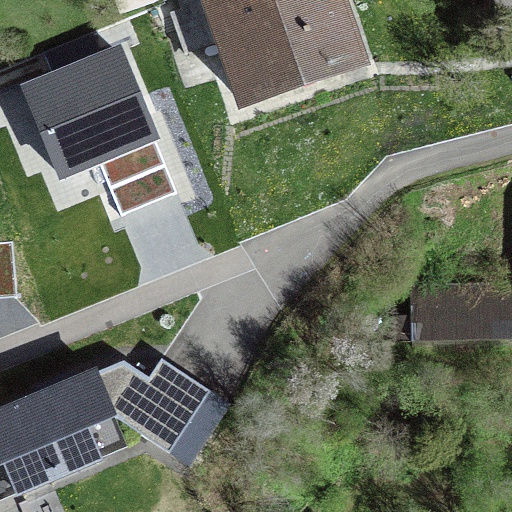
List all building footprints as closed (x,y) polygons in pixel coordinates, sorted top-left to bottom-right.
[(156,0),(115,0),(120,13),(156,0)] [(178,0),(182,9),(171,13),(184,53),(221,40),(242,102),(360,62),(337,0),(178,0)] [(158,138),(118,44),(20,86),(60,180),(158,138)] [(0,299),(13,299),(12,242),(0,241),(0,299)] [(511,282),(410,285),(412,347),(511,344),(511,282)] [(114,416),(169,453),(210,391),(161,359),(148,378),(123,361),(0,413),(0,464),(5,462),(18,493),(99,459),(86,428),(114,416)]
